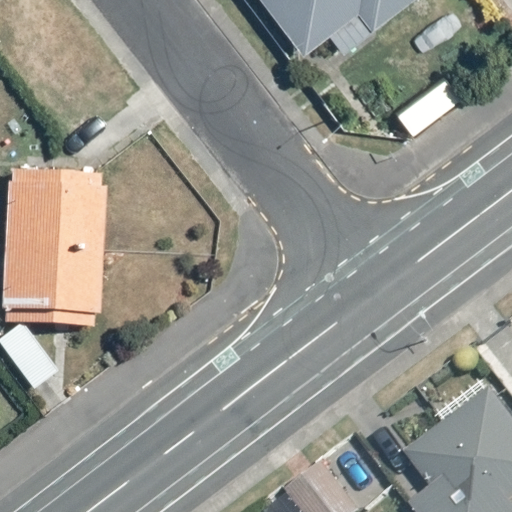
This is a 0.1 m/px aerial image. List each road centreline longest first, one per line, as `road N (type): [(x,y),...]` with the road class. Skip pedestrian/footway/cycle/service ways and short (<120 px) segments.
road 1 (residential): [(140,0),(373,295)]
road 2 (tertiary): [(373,295),(89,511)]
road 3 (tertiary): [(511,189),(373,295)]
